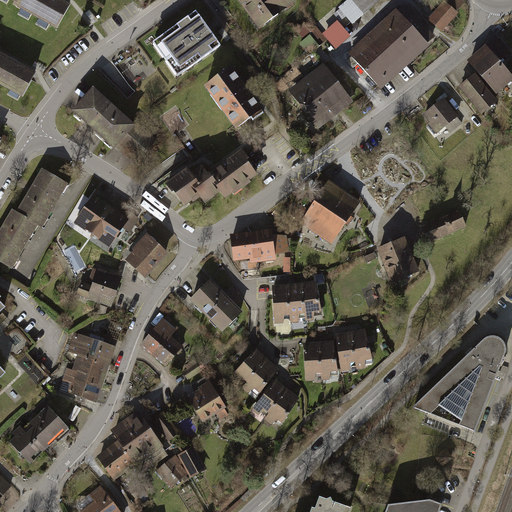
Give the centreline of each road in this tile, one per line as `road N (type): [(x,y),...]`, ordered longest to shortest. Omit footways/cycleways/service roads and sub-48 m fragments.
road 1 (residential): [(490,0),(464,51),(210,235)]
road 2 (tertiary): [(254,511),(511,262)]
road 3 (residential): [(192,233),(142,314),(101,418),(53,475),(48,495)]
road 4 (residential): [(34,131),(86,66),(176,0)]
road 5 (residential): [(34,131),(92,161),(192,233)]
road 6 (residential): [(459,511),(511,369)]
